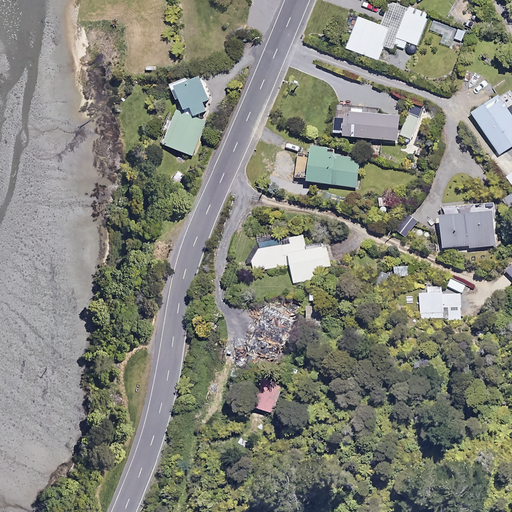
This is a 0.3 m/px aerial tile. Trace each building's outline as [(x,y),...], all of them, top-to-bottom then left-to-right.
[(409,42),(420,45),(431,12),(408,4),(400,28),(361,15),(350,49),(382,60),(386,46),(396,50),(398,46),(407,49),(409,42)] [(214,101),(204,78),(195,83),(192,77),(172,86),(179,101),(186,98),(192,112),(198,110),(201,116),(211,112),(208,103),(214,101)] [(511,147),(511,109),(503,95),(475,113),(502,154),(511,147)] [(425,107),(414,103),(402,135),(413,139),(425,107)] [(207,121),(179,110),(166,144),(194,155),(207,121)] [(403,117),(352,113),(351,120),(339,119),(337,135),(400,141),(403,117)] [(363,150),(316,146),(313,183),(360,187),(363,150)] [(181,176),(173,172),(166,185),(175,189),(181,176)] [(496,246),(495,204),(476,204),(476,215),(444,216),(445,247),(496,246)] [(306,247),(305,236),(290,238),(291,244),(251,250),(254,270),(291,265),(293,282),(319,278),(318,268),(329,266),(325,244),(306,247)] [(366,278),(347,278),(347,296),(365,297),(366,278)] [(466,285),(453,278),(449,286),(462,293),(466,285)] [(429,312),(429,318),(440,318),(440,312),(442,312),(442,309),(462,309),(462,294),(442,294),(442,286),(428,286),(428,293),(418,293),(418,312),(429,312)] [(324,292),(306,293),(307,324),(326,323),(324,292)] [(305,306),(292,302),(289,313),(302,317),(305,306)] [(293,317),(264,305),(247,346),(227,343),(224,362),(245,365),(247,349),(274,360),(293,317)] [(481,317),(457,318),(457,334),(481,333),(481,317)] [(282,383),(263,376),(252,406),(271,413),(282,383)]
